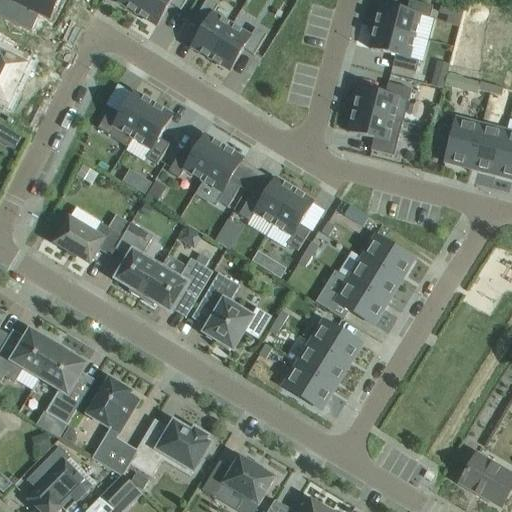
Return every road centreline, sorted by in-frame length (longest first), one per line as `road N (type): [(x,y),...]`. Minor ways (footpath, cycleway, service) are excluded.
road 1 (residential): [(0,228),(92,36),(305,156)]
road 2 (residential): [(347,456),(0,251)]
road 3 (residential): [(496,208),(347,456)]
road 4 (residential): [(305,156),(496,208)]
road 5 (residential): [(346,0),(305,156)]
